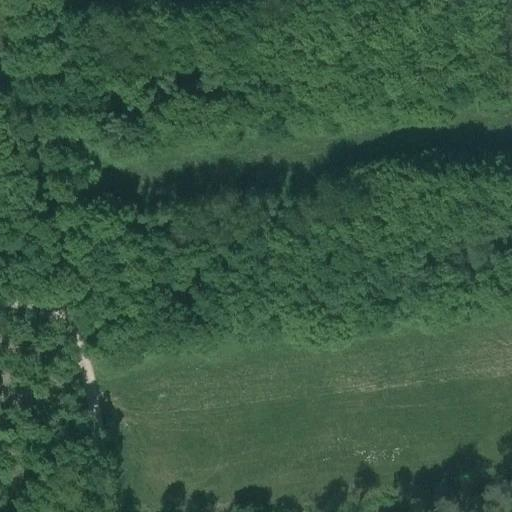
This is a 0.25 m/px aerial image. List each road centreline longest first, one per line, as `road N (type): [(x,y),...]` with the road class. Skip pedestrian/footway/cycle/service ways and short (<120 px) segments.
road 1 (track): [(103,511),(67,295)]
road 2 (track): [(54,173),(24,0)]
road 3 (track): [(67,295),(54,173)]
